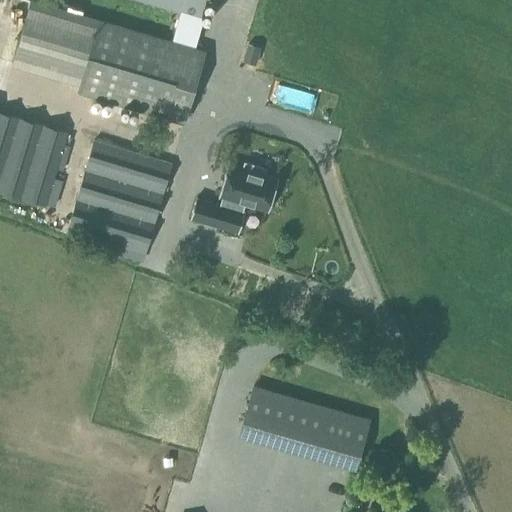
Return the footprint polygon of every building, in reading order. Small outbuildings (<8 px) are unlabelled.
[(13,60),(81,81),(78,89),(183,122),(205,52),(100,19),(98,27),(30,5),(13,60)] [(255,65),(260,46),(249,43),(247,43),(242,61),(244,61),(255,65)] [(230,79),(235,56),(224,53),(219,77),(230,79)] [(69,133),(0,110),(0,191),(48,206),(48,204),(56,206),(63,180),(56,177),(69,133)] [(172,163),(93,138),(67,229),(113,243),(110,252),(143,261),(172,163)] [(245,204),(269,211),(279,178),(265,174),(267,168),(245,162),(244,167),(229,163),(219,196),(223,197),(221,204),(197,197),(191,218),(239,232),(245,211),(243,211),(245,204)] [(370,418),(253,385),(238,437),(356,470),(370,418)] [(339,498),(346,471),(287,454),(279,482),(289,484),(284,502),(302,507),(300,511),(334,511),(336,507),(328,505),(328,507),(320,504),(323,493),(339,498)] [(167,482),(173,473),(156,463),(151,471),(167,482)]
